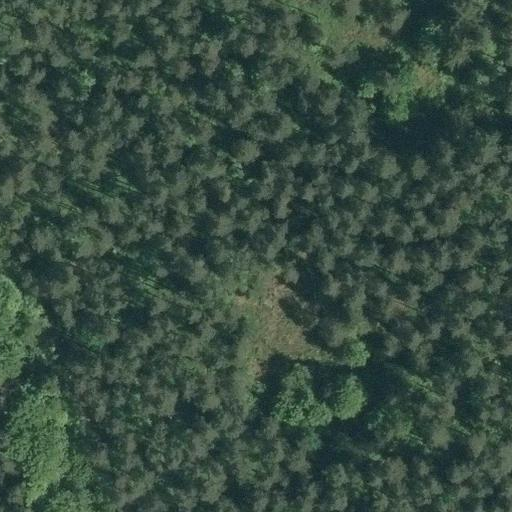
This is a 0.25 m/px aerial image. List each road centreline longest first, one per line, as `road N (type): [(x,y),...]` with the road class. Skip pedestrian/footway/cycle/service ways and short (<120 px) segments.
road 1 (track): [(0,212),(125,511)]
road 2 (track): [(0,299),(88,511)]
